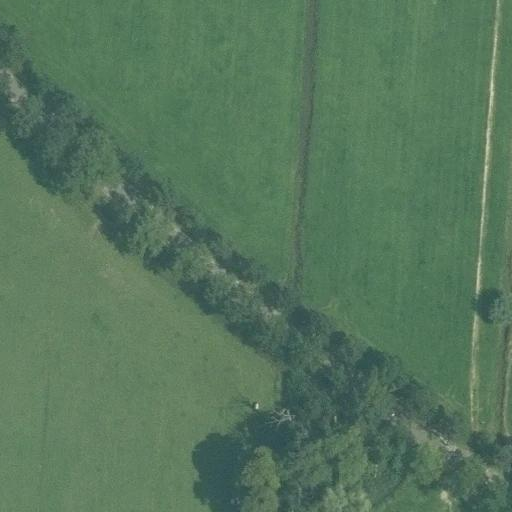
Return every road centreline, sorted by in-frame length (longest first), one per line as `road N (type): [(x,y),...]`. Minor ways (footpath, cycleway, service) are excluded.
road 1 (tertiary): [(511,498),(361,395),(149,220),(0,75)]
road 2 (track): [(500,0),(466,469)]
